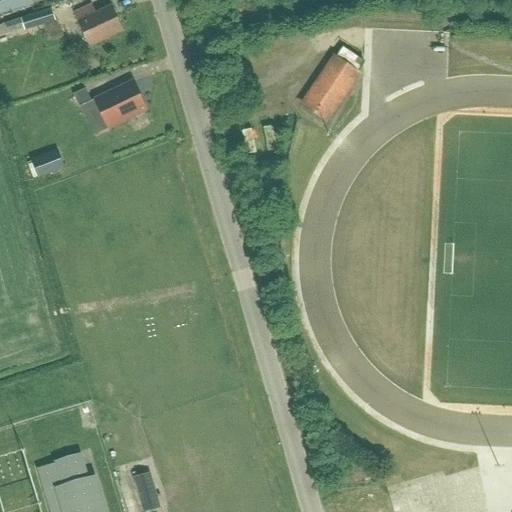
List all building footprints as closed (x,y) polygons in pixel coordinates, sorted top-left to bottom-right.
[(30,0),(0,0),(0,14),(32,6),(30,0)] [(96,14),(92,6),(74,15),(90,48),(124,32),(112,7),(96,14)] [(52,11),(21,20),(6,24),(9,35),(24,30),(25,32),(56,22),(52,11)] [(314,26),(291,34),(295,45),(318,37),(314,26)] [(303,108),(324,122),(364,63),(343,49),(303,108)] [(94,101),(108,130),(146,111),(133,83),(94,101)] [(86,91),(75,97),(80,108),(92,103),(86,91)] [(64,169),(58,152),(31,162),(38,178),(64,169)] [(80,457),(57,464),(38,470),(50,511),(104,511),(95,479),(87,481),(80,457)] [(147,510),(162,505),(153,471),(138,476),(147,510)]
